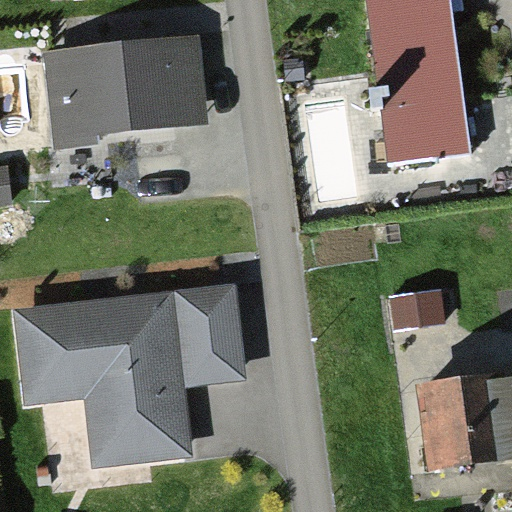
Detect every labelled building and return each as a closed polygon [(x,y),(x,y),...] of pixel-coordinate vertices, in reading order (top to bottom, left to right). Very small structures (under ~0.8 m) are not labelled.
[(450,0),(370,0),(393,170),(472,160),(450,0)] [(41,145),(205,133),(199,46),(35,57),(41,145)] [(170,295),(182,384),(243,376),(231,287),(170,295)] [(440,289),(386,295),(390,329),(444,323),(440,289)] [(170,295),(14,317),(27,413),(85,405),(94,471),(193,457),(182,384),(170,295)] [(511,386),(423,393),(429,472),(511,465),(511,386)]
